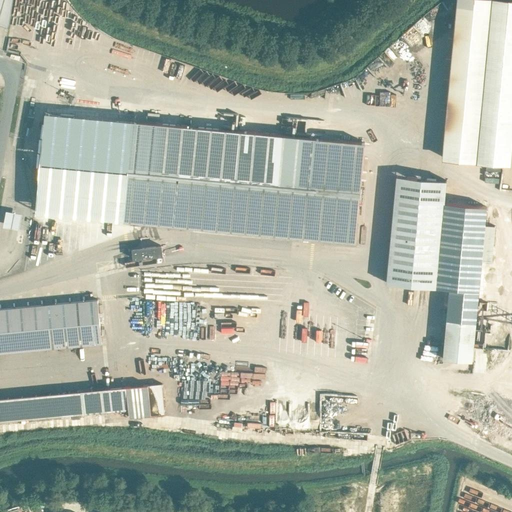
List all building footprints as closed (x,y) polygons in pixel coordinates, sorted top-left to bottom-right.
[(511,11),(459,7),(446,165),(511,168),(511,11)] [(46,112),(37,212),(123,220),(312,237),(356,242),(365,142),(321,138),(132,120),(46,112)] [(437,287),(439,258),(452,259),(443,358),(472,361),(487,206),(445,202),(447,180),(397,175),(386,283),(437,287)] [(34,255),(39,231),(34,230),(30,254),(34,255)] [(163,255),(162,245),(142,248),(133,249),(133,251),(134,258),(163,255)] [(102,343),(98,299),(41,304),(46,348),(102,343)] [(162,383),(126,386),(128,409),(129,416),(165,413),(162,383)] [(126,386),(106,388),(108,411),(110,411),(117,410),(119,410),(126,409),(128,409),(126,386)]
